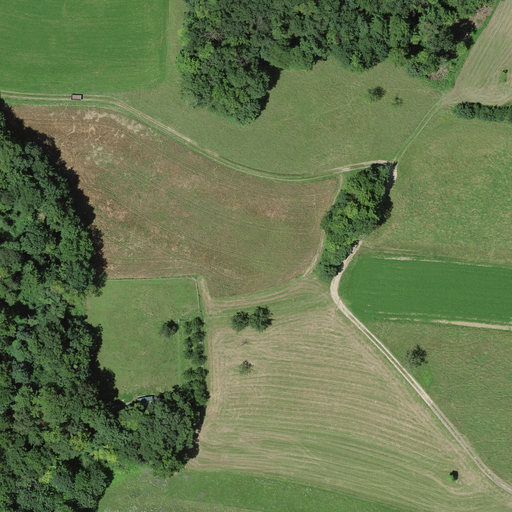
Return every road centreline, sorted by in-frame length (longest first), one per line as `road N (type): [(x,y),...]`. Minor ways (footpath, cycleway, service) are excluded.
road 1 (track): [(511,490),(488,474),(337,299),(335,284),(393,178),(387,165),(264,174),(113,99),(0,92)]
road 2 (track): [(511,266),(350,253)]
road 3 (track): [(335,293),(200,319)]
